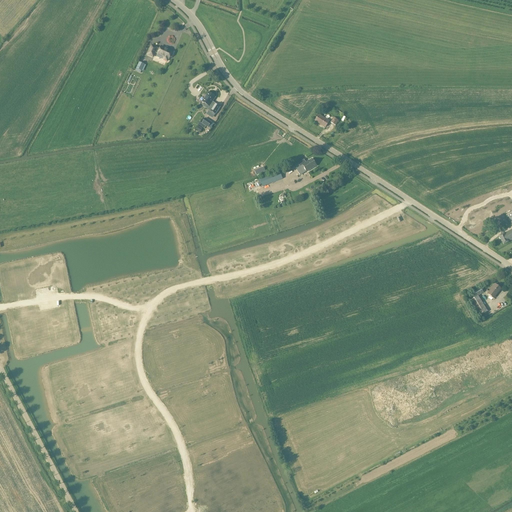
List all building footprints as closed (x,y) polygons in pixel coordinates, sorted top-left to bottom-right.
[(170,58),(171,58),(172,58),(173,55),(172,54),(172,53),(172,52),(161,47),(160,50),(157,48),(152,46),(148,55),(153,57),(155,53),(158,54),(164,57),(163,60),(167,61),(168,59),(169,59),(170,58)] [(145,65),(139,62),(136,71),(141,73),(145,65)] [(215,114),(220,107),(215,104),(212,102),(216,97),(208,93),(202,102),(203,103),(201,106),(207,109),(215,114)] [(319,115),(315,121),(322,125),(322,126),(324,127),(325,127),(329,121),(319,115)] [(204,129),(206,126),(208,128),(211,122),(205,118),(202,123),(199,122),(198,124),(204,129)] [(339,121),(334,118),(330,123),(335,126),(339,121)] [(306,163),(304,160),(294,166),(297,169),(299,168),(302,172),(305,170),(306,172),(312,168),(316,166),(312,159),(306,163)] [(283,179),(280,171),(259,180),(262,187),(283,179)] [(511,240),(511,229),(511,230),(499,237),(504,245),(506,243),(511,240)] [(45,263),(40,265),(41,269),(48,267),(53,283),(64,280),(57,257),(44,261),(45,263)] [(501,289),(495,285),(488,294),(494,299),(501,289)] [(13,288),(7,289),(8,298),(11,297),(11,298),(22,296),(20,287),(16,287),(16,286),(12,287),(13,288)] [(471,292),(474,298),(478,295),(478,296),(484,293),(481,287),(471,292)] [(478,295),(474,298),(470,300),(480,316),(488,311),(478,296),(478,295)] [(32,309),(12,313),(13,321),(34,318),(32,309)] [(57,326),(46,327),(47,334),(59,333),(59,335),(71,335),(70,319),(58,319),(59,324),(56,324),(57,326)] [(194,345),(164,352),(170,374),(200,367),(194,345)]
